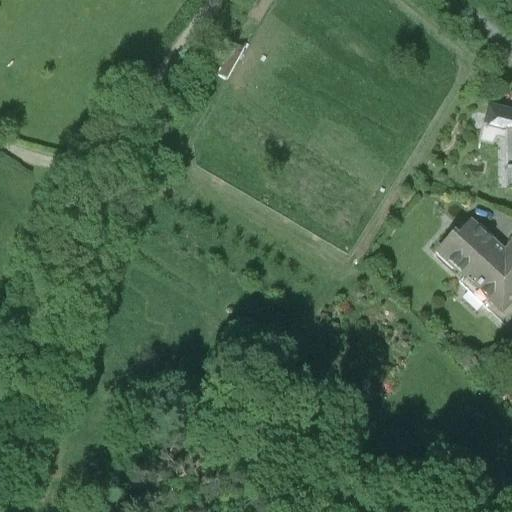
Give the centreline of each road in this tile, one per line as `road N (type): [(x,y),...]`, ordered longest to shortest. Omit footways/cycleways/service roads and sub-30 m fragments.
road 1 (unclassified): [(215,0),(151,96),(46,291),(0,419)]
road 2 (track): [(116,158),(61,159),(0,138)]
